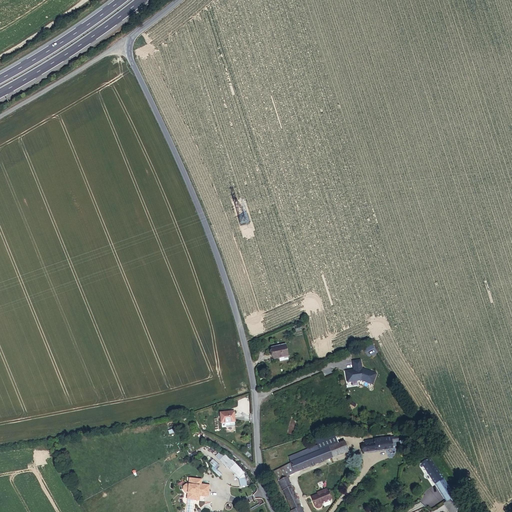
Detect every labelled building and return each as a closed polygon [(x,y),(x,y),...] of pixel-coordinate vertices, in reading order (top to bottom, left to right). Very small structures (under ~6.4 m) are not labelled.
[(275,359),(284,357),(281,347),(267,351),(270,361),(275,359)] [(377,375),(363,369),(363,370),(362,361),(353,362),(355,370),(355,371),(352,372),(352,371),(346,372),(348,383),(362,381),(373,385),(377,375)] [(233,422),(234,422),(233,412),(220,414),(221,424),(227,423),(233,422)] [(390,448),(395,447),(394,443),(397,443),(396,438),(366,442),(367,445),(361,446),(362,453),(390,449),(390,448)] [(327,463),(343,456),(339,448),(335,449),(333,444),(314,452),(316,456),(325,454),(327,463)] [(297,511),(284,483),(327,463),(325,454),(316,456),(314,452),(285,465),(283,472),(263,481),(268,490),(273,488),(281,504),(276,506),(274,507),(276,511),(297,511)] [(240,478),(245,473),(228,454),(221,460),(240,478)] [(450,502),(456,498),(427,457),(421,461),(450,502)] [(190,484),(188,484),(185,486),(184,489),(187,492),(189,492),(189,498),(196,499),(199,500),(200,493),(205,494),(205,489),(200,489),(201,479),(191,478),(190,484)] [(276,506),(281,504),(273,488),(268,490),(276,506)] [(320,506),(328,503),(324,493),(315,497),(316,498),(309,502),(314,511),(322,510),(320,506)] [(194,511),(196,499),(189,498),(186,511),(194,511)] [(460,507),(462,505),(456,498),(450,502),(456,510),(460,507)]
